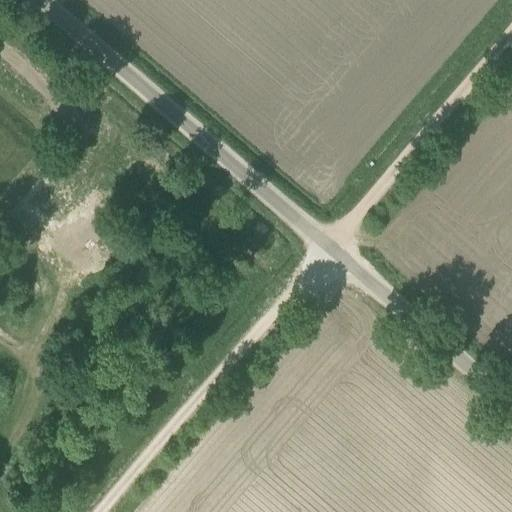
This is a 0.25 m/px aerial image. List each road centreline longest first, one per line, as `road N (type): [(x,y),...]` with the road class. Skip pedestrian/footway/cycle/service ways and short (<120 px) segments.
road 1 (track): [(511,40),(101,511)]
road 2 (unclassified): [(511,398),(41,0)]
road 3 (track): [(0,457),(40,411),(40,376),(0,333)]
